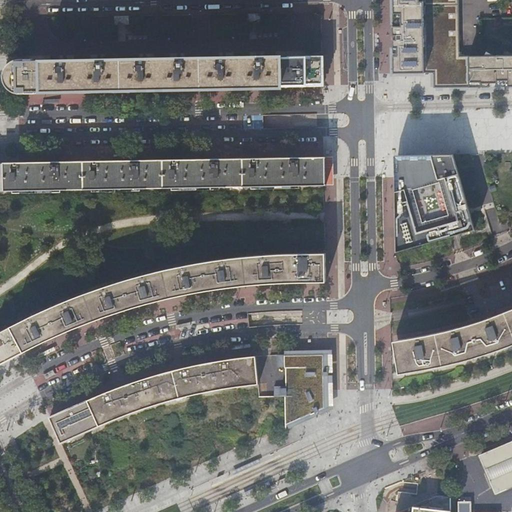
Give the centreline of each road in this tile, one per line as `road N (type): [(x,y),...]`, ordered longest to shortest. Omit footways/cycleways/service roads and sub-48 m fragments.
road 1 (residential): [(0,420),(113,364),(177,344),(267,328),(340,328),(358,317)]
road 2 (residential): [(358,317),(339,305),(248,308),(171,322),(104,341),(0,393)]
road 3 (residential): [(0,138),(335,131),(347,130),(353,117)]
road 4 (residential): [(353,117),(343,107),(0,115)]
road 5 (residential): [(353,117),(358,317)]
road 6 (residential): [(373,290),(371,117)]
road 7 (residential): [(373,290),(511,245)]
road 8 (residential): [(511,103),(389,107),(371,117)]
road 9 (residential): [(0,4),(139,0)]
road 10 (secondary): [(369,457),(246,511)]
